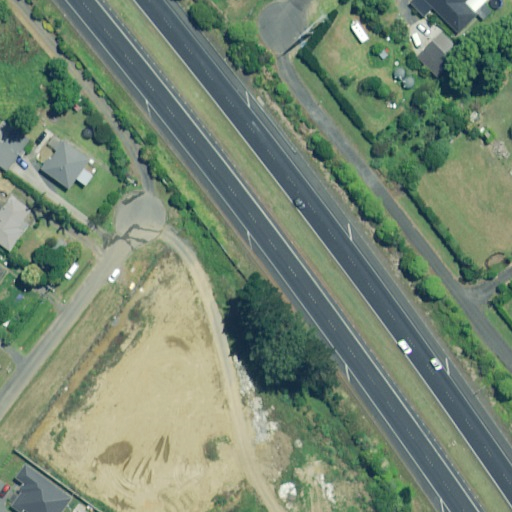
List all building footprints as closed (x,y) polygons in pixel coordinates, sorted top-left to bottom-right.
[(469,0),(425,0),(458,34),(477,16),(465,4),(469,0)] [(463,53),(443,32),(423,50),(444,71),(463,53)] [(29,141),(5,124),(0,130),(0,167),(6,172),(29,141)] [(90,161),(63,142),(43,171),(69,190),(76,179),(86,186),(93,176),(84,169),(90,161)] [(0,199),(0,245),(8,252),(30,225),(24,221),(31,212),(12,196),(6,204),(0,199)]
